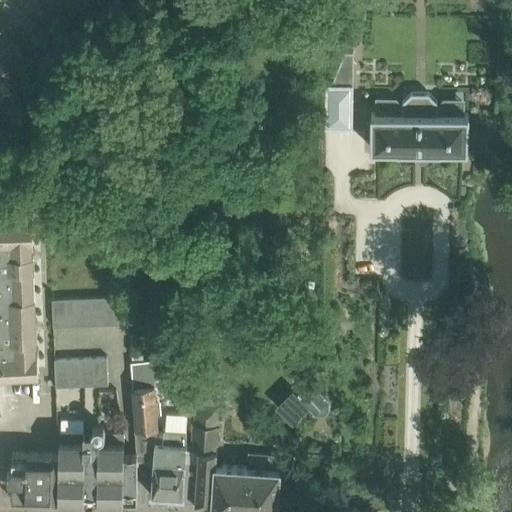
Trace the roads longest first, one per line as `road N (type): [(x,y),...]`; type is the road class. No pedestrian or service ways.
road 1 (residential): [(413,300),(396,286),(392,266),(401,204),(417,199),(435,208),(442,263),(436,292)]
road 2 (residential): [(413,300),(411,511)]
